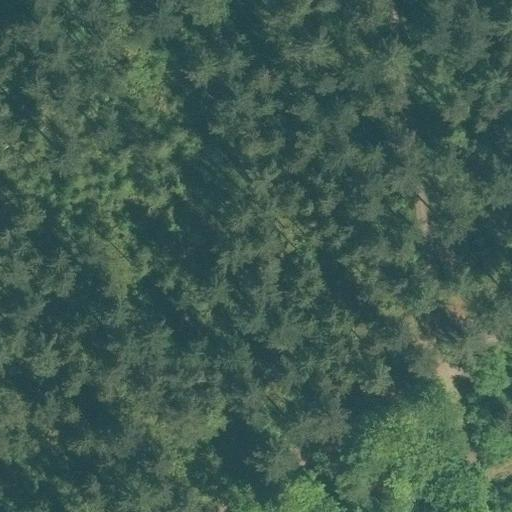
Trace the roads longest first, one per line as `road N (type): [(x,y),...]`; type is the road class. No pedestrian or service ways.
road 1 (track): [(376,0),(415,320),(425,352),(452,369),(481,511)]
road 2 (track): [(511,332),(228,511)]
